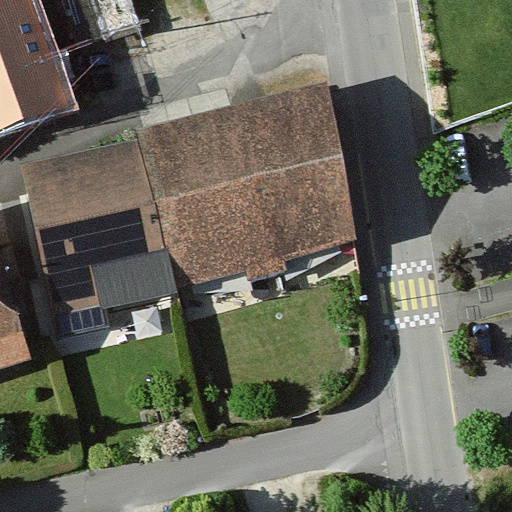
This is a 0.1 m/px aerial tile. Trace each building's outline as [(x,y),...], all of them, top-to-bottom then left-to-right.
[(0,0),(0,132),(57,115),(21,0),(0,0)] [(131,0),(93,0),(106,37),(140,26),(131,0)] [(137,150),(170,298),(353,258),(317,97),(214,120),(134,138),(137,150)] [(50,324),(170,298),(137,150),(77,164),(18,177),(50,324)] [(0,377),(28,368),(0,284),(0,377)]
